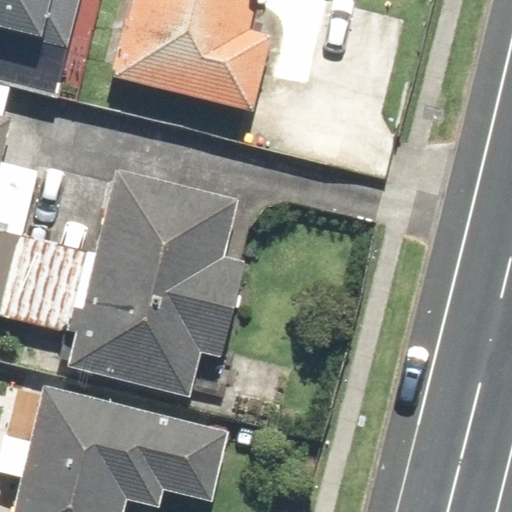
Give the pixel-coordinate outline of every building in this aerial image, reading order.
[(0,0),(0,42),(61,56),(74,0),(0,0)] [(243,38),(250,0),(128,0),(110,87),(246,116),(261,42),(243,38)] [(0,324),(57,340),(78,262),(16,245),(34,181),(0,171),(0,153),(6,130),(0,127),(0,96),(0,95),(0,324)] [(228,214),(107,181),(63,342),(55,371),(179,405),(190,366),(210,372),(230,299),(206,292),(228,214)] [(155,511),(158,500),(210,510),(223,440),(29,403),(8,511),(118,511),(120,506),(150,511),(155,511)]
